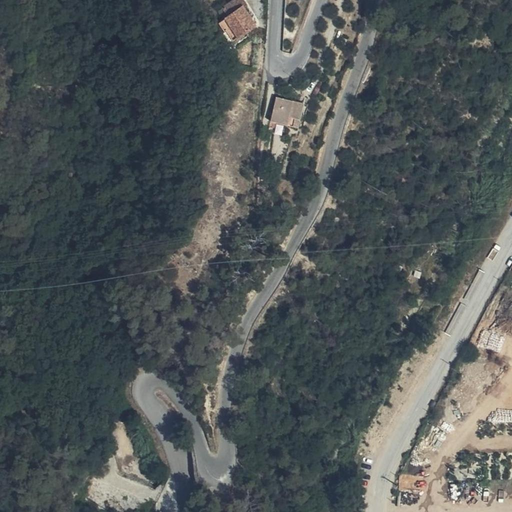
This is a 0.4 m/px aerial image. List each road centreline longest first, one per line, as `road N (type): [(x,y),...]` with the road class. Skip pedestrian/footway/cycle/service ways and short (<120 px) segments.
road 1 (residential): [(381,0),(321,190),(232,368),(226,469),(213,471),(166,385),(152,377),(143,385),(167,429),(189,511)]
road 2 (unclassified): [(379,511),(380,474),(411,409),(511,234)]
road 3 (residential): [(277,0),(273,55),(284,64),(302,57),(323,0)]
